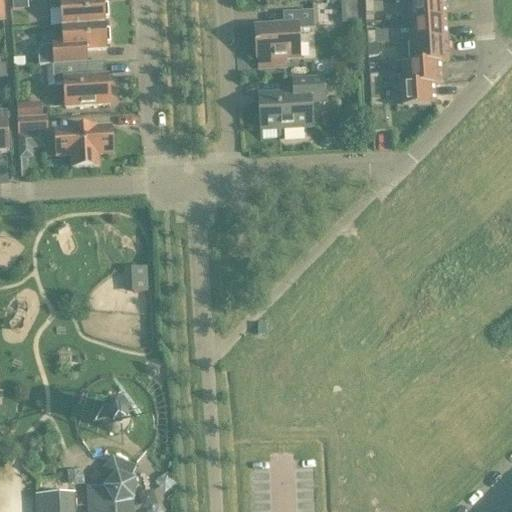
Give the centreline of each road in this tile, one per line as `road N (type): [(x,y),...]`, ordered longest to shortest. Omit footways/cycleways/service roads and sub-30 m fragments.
road 1 (residential): [(233,181),(394,168),(486,72)]
road 2 (residential): [(159,186),(144,0)]
road 3 (residential): [(207,368),(193,184)]
road 4 (residential): [(221,0),(233,181)]
road 5 (residential): [(0,194),(159,186)]
